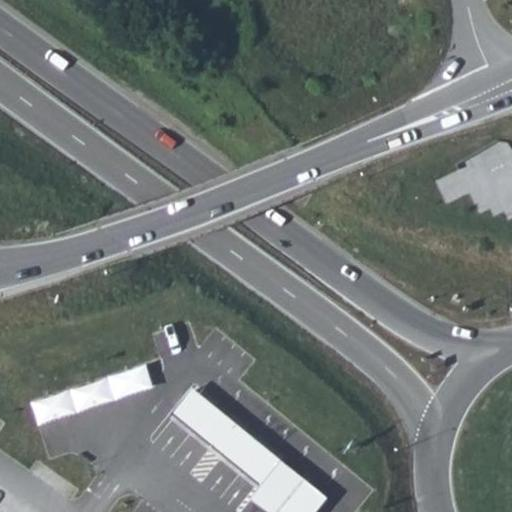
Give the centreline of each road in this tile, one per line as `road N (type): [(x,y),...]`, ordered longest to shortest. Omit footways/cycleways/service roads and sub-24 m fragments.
road 1 (trunk): [(489,355),(435,335),(355,284),(0,24)]
road 2 (trunk): [(0,81),(348,337),(397,378),(436,427)]
road 3 (tertiary): [(413,125),(113,239),(0,269)]
